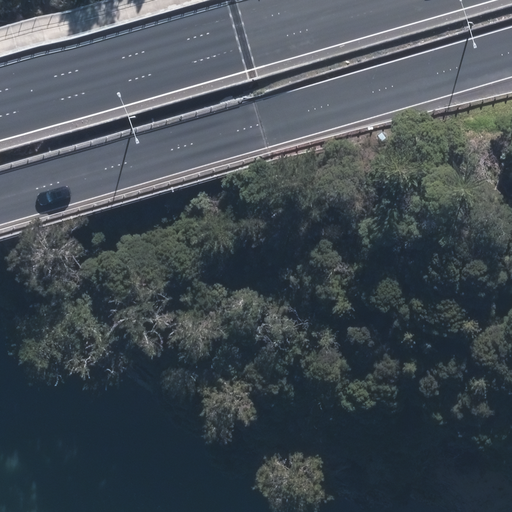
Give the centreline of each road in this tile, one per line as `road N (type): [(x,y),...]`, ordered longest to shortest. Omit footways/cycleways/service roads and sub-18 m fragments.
road 1 (motorway): [(511,52),(0,201)]
road 2 (motorway): [(0,122),(420,0)]
